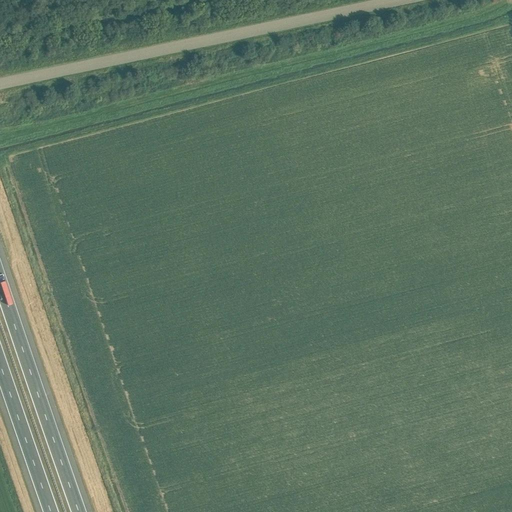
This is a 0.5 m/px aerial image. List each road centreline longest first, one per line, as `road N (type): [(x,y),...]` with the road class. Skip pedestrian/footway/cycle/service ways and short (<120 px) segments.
road 1 (unclassified): [(0,83),(399,0)]
road 2 (motorway): [(79,511),(0,276)]
road 3 (motorway): [(0,363),(51,511)]
